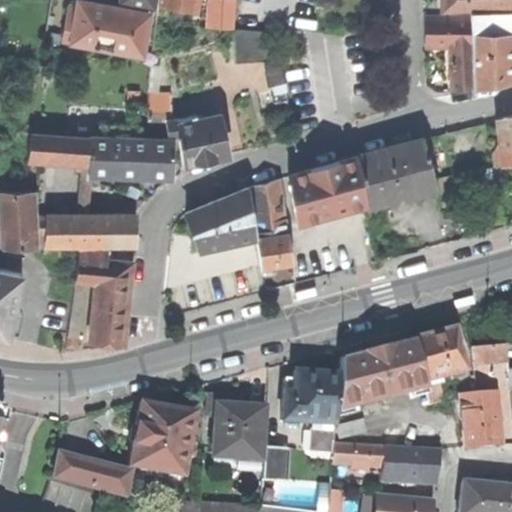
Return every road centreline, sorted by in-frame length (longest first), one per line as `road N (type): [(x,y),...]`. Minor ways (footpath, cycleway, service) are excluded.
road 1 (residential): [(142,361),(152,235),(165,205),(216,176),(416,117)]
road 2 (tertiary): [(142,361),(511,259)]
road 3 (tertiary): [(0,374),(61,379),(142,361)]
